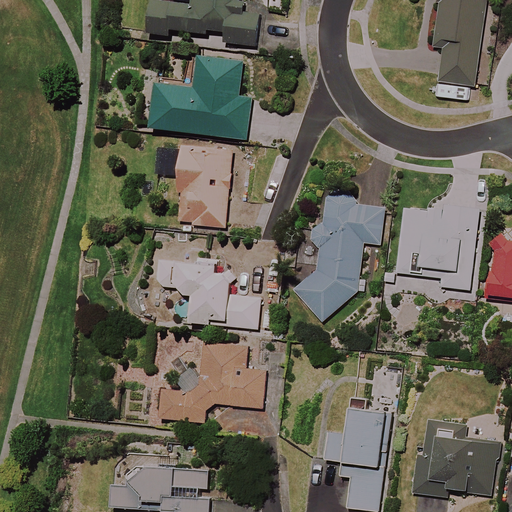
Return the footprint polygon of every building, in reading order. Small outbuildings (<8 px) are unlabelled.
[(237,0),(174,0),(175,2),(153,1),(152,32),(225,34),(225,45),(257,46),(258,14),(237,14),(237,0)] [(438,0),(432,48),(444,50),(440,83),(476,87),(486,0),(438,0)] [(243,62),(198,57),(195,90),(160,86),(155,130),(246,140),(251,99),(240,97),(243,62)] [(234,151),(181,147),(178,194),(183,194),(181,221),(193,222),(193,226),(228,229),(234,151)] [(385,208),(324,202),(318,272),(294,290),(318,322),(362,289),(366,244),(381,246),(385,208)] [(402,206),(395,274),(443,279),(442,290),(473,293),(481,213),(402,206)] [(511,228),(490,227),(488,250),(498,251),(496,272),(487,271),(485,295),(494,296),(511,297),(511,298),(511,228)] [(231,296),(232,285),(239,280),(231,270),(224,275),(217,274),(218,261),(198,259),(198,264),(157,261),(155,287),(183,289),(183,290),(183,291),(184,292),(184,293),(184,294),(185,295),(186,296),(187,297),(188,298),(189,298),(191,299),(192,299),(193,299),(194,299),(192,324),(258,329),(260,299),(231,296)] [(190,313),(183,294),(169,300),(176,318),(190,313)] [(183,392),(167,390),(164,419),(206,423),(208,403),(262,409),(266,371),(246,369),(249,349),(208,344),(205,367),(204,378),(194,364),(174,379),(183,392)] [(145,371),(115,372),(115,387),(145,386),(145,371)] [(347,509),(368,511),(380,511),(386,468),(379,467),(386,412),(353,408),(350,436),(330,434),(327,460),(342,462),(341,478),(351,479),(347,509)] [(468,430),(430,423),(425,452),(431,453),(429,460),(420,458),(414,493),(447,498),(449,489),(491,496),(499,444),(466,439),(468,430)] [(208,511),(211,470),(141,467),(140,481),(117,479),(115,508),(166,511),(208,511)]
